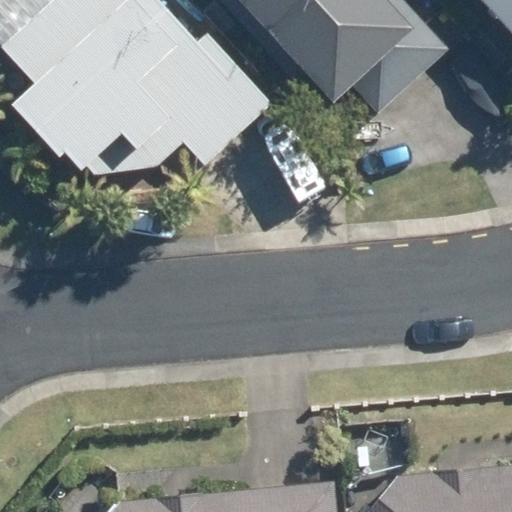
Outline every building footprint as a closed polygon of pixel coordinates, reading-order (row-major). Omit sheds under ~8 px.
[(123,0),(56,0),(1,50),(35,89),(6,115),(55,170),(64,162),(81,180),(92,172),(149,174),(182,145),(204,169),(272,107),(207,35),(197,43),(156,0),(125,0),(124,1),(123,0)] [(224,0),(239,16),(297,81),(311,69),(342,104),(365,82),(387,106),(451,48),(407,0),(224,0)] [(511,0),(452,0),(511,62),(511,0)] [(511,511),(511,468),(394,479),(366,511),(511,511)] [(112,511),(337,511),(334,482),(122,501),(117,507),(112,511)]
